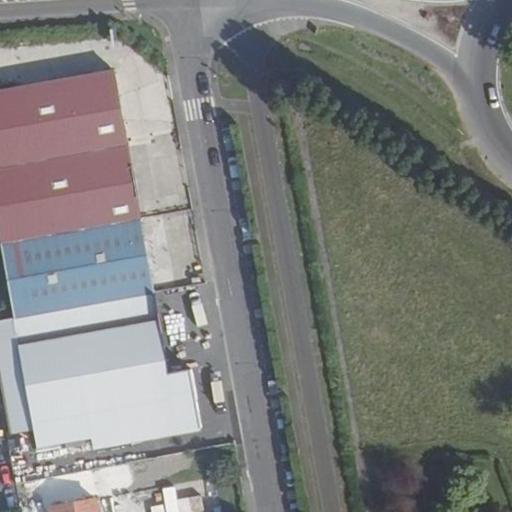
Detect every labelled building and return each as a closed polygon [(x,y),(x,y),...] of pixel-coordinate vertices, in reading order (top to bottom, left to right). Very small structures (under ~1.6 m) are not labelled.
[(0,94),(0,169),(130,147),(116,74),(0,94)] [(130,147),(0,169),(0,219),(5,246),(144,221),(130,147)] [(144,221),(5,246),(18,317),(157,294),(144,221)] [(157,294),(18,317),(41,445),(69,441),(70,440),(97,435),(120,431),(122,442),(160,436),(158,424),(180,421),(182,432),(206,428),(194,371),(172,374),(157,294)] [(180,421),(158,424),(160,436),(182,432),(180,421)] [(120,431),(97,435),(99,446),(122,442),(120,431)] [(98,511),(96,500),(50,509),(50,511),(98,511)] [(191,511),(215,511),(218,511),(216,501),(191,505),(191,511)]
